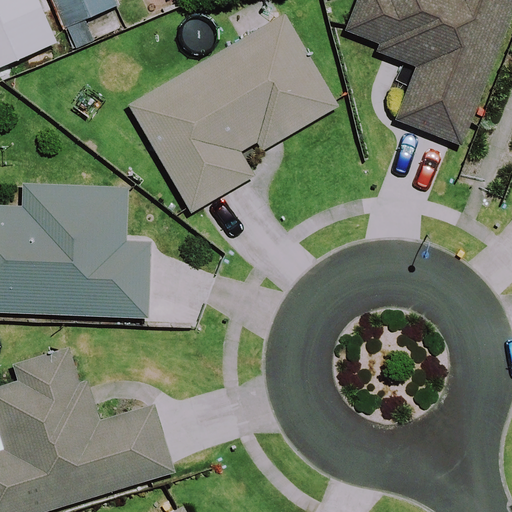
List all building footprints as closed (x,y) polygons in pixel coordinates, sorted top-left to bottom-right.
[(126,18),(118,0),(51,0),(70,43),(126,18)] [(511,0),(361,0),(348,37),(378,48),(374,57),(419,74),(400,123),(462,146),(511,8),(511,0)] [(256,178),(241,152),(255,144),(260,152),(339,108),(288,20),(134,109),(194,213),(256,178)] [(131,191),(27,186),(26,210),(0,209),(0,313),(151,320),(154,249),(129,248),(131,191)] [(98,426),(73,350),(17,368),(23,384),(0,391),(0,424),(9,452),(0,454),(0,511),(42,511),(179,468),(158,406),(98,426)]
